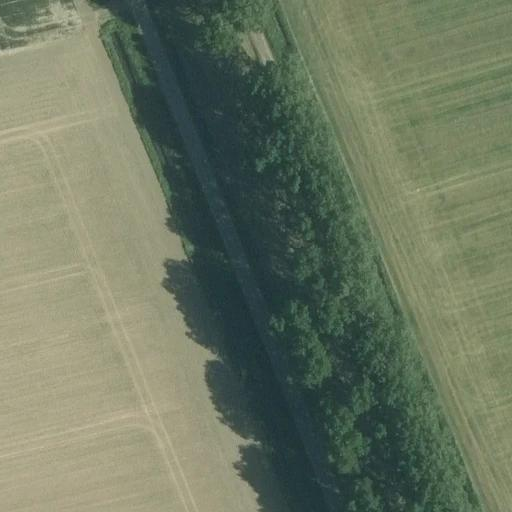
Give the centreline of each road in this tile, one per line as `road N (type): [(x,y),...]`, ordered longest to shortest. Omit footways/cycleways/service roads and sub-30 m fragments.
road 1 (track): [(454,511),(243,0)]
road 2 (unclassified): [(138,0),(339,511)]
